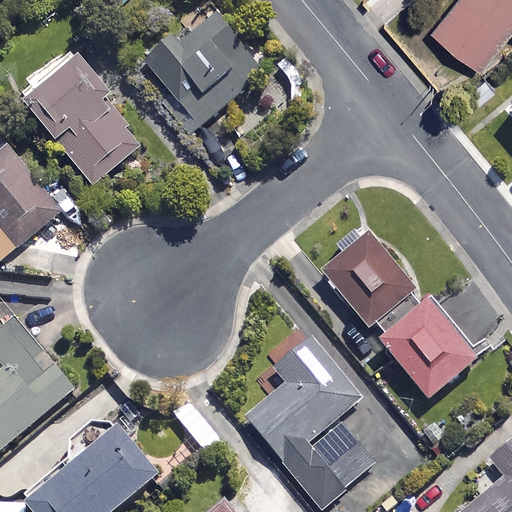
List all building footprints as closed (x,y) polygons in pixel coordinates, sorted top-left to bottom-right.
[(511,23),(511,0),(452,0),(430,29),(478,67),(511,23)] [(259,77),(211,23),(174,55),(165,44),(140,66),(173,104),(162,114),(186,141),(259,77)] [(143,148),(61,52),(11,95),(93,191),(143,148)] [(0,157),(0,264),(57,220),(6,153),(0,157)] [(58,178),(43,190),(67,221),(82,209),(58,178)] [(425,404),(478,361),(469,350),(506,319),(475,281),(438,312),(429,300),(422,306),(367,238),(321,276),(425,404)] [(0,453),(74,393),(14,320),(0,332),(0,365),(5,371),(0,375),(0,453)] [(245,421),(319,511),(322,511),(354,486),(362,495),(383,477),(338,422),(361,403),(311,342),(273,373),(286,387),(245,421)] [(221,445),(190,406),(173,419),(205,459),(221,445)] [(117,511),(155,481),(116,433),(26,507),(29,511),(117,511)] [(511,511),(511,444),(488,465),(503,482),(467,511),(511,511)] [(240,511),(229,498),(212,511),(240,511)]
